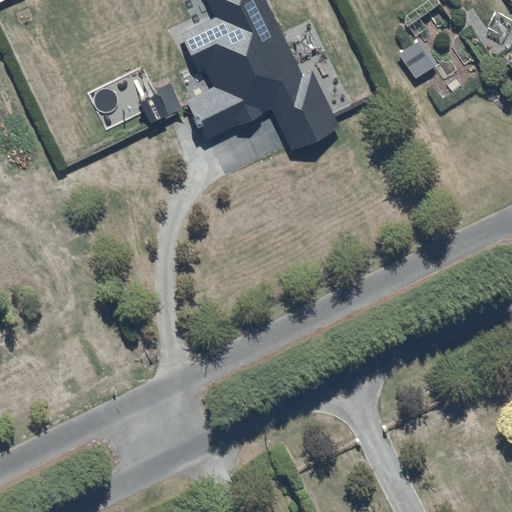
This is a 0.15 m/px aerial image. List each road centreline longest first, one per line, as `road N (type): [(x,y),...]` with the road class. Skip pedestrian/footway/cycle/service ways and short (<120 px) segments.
road 1 (residential): [(0,475),(511,223)]
road 2 (residential): [(511,295),(55,511)]
